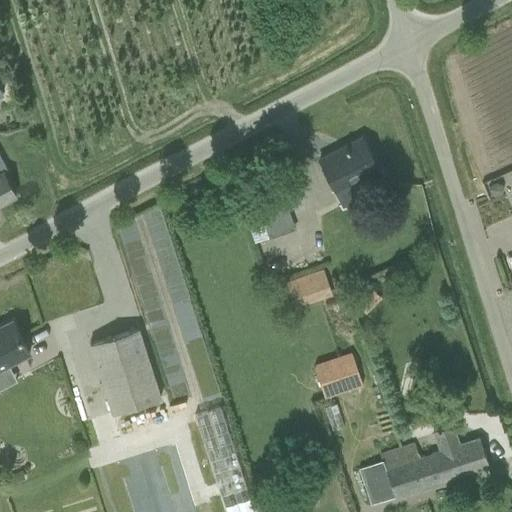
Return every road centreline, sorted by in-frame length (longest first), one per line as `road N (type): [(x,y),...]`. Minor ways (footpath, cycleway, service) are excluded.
road 1 (unclassified): [(0,256),(414,42)]
road 2 (unclassified): [(511,361),(414,42)]
